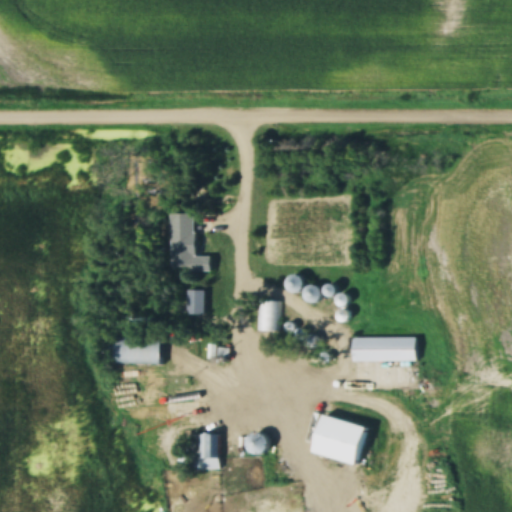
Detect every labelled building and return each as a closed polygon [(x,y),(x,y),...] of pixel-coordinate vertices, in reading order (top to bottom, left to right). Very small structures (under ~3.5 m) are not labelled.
[(213,255),(199,255),(199,212),(174,212),(174,269),(213,269),(213,255)] [(280,300),(258,300),(258,330),(280,330),(280,300)] [(356,337),(356,361),(420,361),(420,337),(356,337)] [(163,363),(163,339),(114,339),(114,363),(163,363)] [(142,391),(162,391),(162,376),(142,376),(142,391)] [(361,465),(371,427),(326,414),(315,453),(361,465)] [(270,451),(268,432),(250,434),(253,453),(270,451)] [(221,470),(221,433),(191,434),(192,470),(221,470)] [(469,467),(469,458),(443,458),(443,467),(469,467)]
